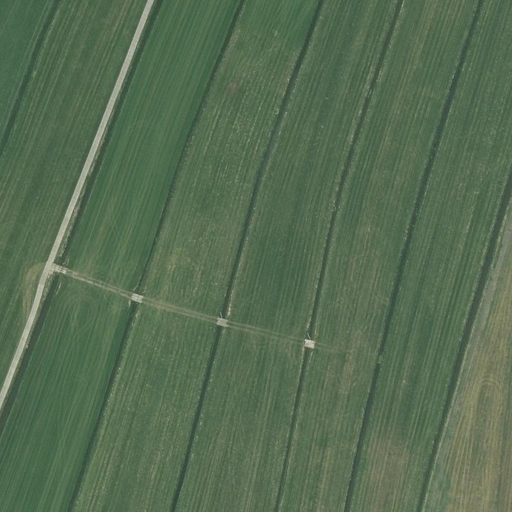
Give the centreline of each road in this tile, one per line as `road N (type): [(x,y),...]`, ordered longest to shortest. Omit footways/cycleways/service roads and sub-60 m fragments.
road 1 (track): [(0,397),(151,0)]
road 2 (track): [(47,267),(316,345)]
